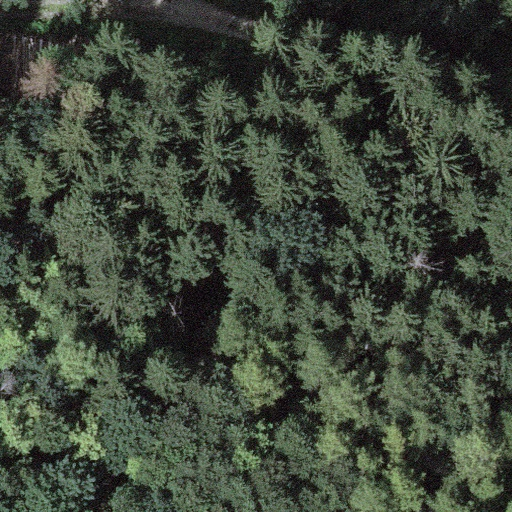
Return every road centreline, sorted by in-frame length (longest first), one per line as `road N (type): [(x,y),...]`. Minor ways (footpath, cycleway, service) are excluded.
road 1 (track): [(511,96),(328,48),(125,13),(129,0)]
road 2 (track): [(125,13),(0,11)]
